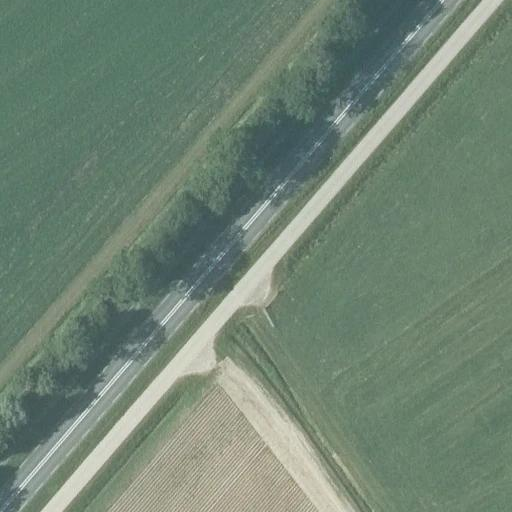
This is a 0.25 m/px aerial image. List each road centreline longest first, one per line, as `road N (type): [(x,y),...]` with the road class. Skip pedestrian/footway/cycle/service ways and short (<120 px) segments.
road 1 (primary): [(1,511),(443,0)]
road 2 (unclassified): [(52,511),(493,0)]
